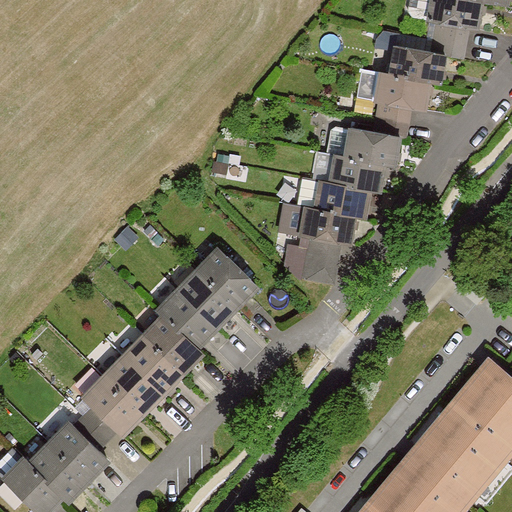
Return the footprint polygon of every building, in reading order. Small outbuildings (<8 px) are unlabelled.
[(437,37),(469,43),(471,28),(480,30),(484,2),(475,0),(432,0),(429,19),(440,21),(437,37)] [(391,75),(432,83),(442,84),(447,56),(466,59),(469,43),(437,37),(435,53),(396,46),(391,75)] [(379,117),(411,123),(414,108),(427,110),(432,83),(391,75),(381,73),(376,101),(382,102),(379,117)] [(345,157),(386,165),(396,166),(401,137),(408,139),(411,123),(379,117),(377,133),(350,128),(345,157)] [(330,183),(372,191),(382,192),(386,165),(345,157),(335,155),(330,183)] [(315,209),(357,217),(367,218),(372,191),(330,183),(320,182),(315,209)] [(357,217),(315,209),(305,207),(300,237),(313,239),(306,278),(336,284),(343,243),(352,245),(357,217)] [(218,250),(198,271),(239,311),(259,290),(218,250)] [(219,331),(239,311),(198,271),(179,291),(219,331)] [(199,351),(219,331),(179,291),(158,312),(164,318),(199,351)] [(204,356),(199,351),(164,318),(144,338),(183,377),(204,356)] [(164,397),(183,377),(144,338),(124,359),(164,397)] [(144,418),(164,397),(124,359),(104,379),(144,418)] [(447,409),(511,465),(511,378),(489,359),(447,409)] [(123,439),(144,418),(104,379),(84,399),(95,410),(87,419),(112,444),(120,436),(123,439)] [(410,453),(478,510),(511,469),(511,465),(447,409),(410,453)] [(101,455),(112,444),(87,419),(76,430),(70,425),(50,445),(89,484),(109,463),(101,455)] [(69,505),(89,484),(50,445),(30,466),(65,501),(69,505)] [(371,498),(387,511),(476,511),(478,510),(410,453),(371,498)] [(34,511),(53,511),(65,501),(30,466),(24,459),(3,481),(34,511)] [(359,511),(387,511),(371,498),(359,511)]
